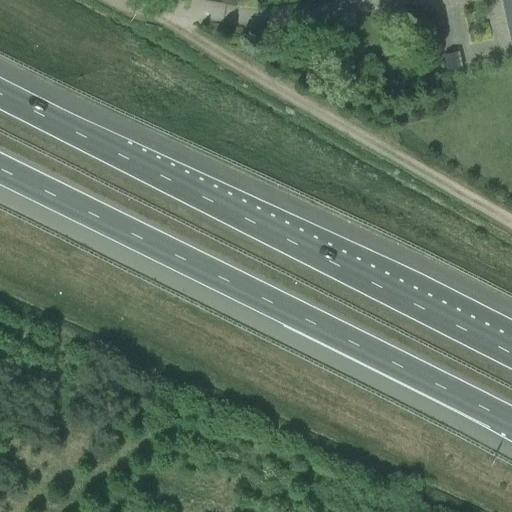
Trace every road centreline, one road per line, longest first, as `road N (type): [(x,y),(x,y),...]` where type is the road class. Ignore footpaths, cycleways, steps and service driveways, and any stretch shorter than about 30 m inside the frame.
road 1 (motorway): [(511,354),(0,94)]
road 2 (motorway): [(0,168),(511,425)]
road 3 (track): [(164,20),(511,223)]
